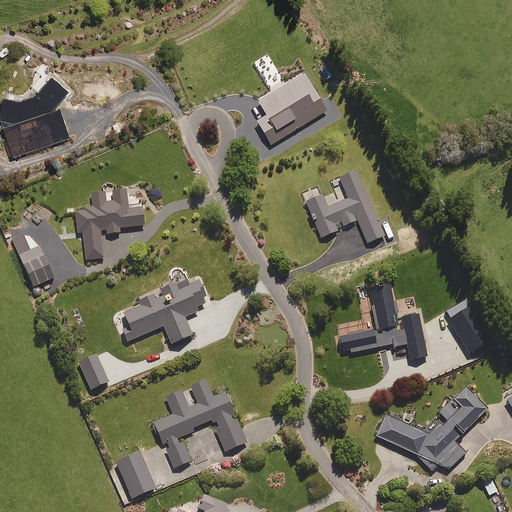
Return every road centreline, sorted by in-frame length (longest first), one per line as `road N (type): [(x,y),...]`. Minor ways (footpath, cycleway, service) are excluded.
road 1 (residential): [(368,511),(312,442),(295,320),(212,176)]
road 2 (residential): [(212,176),(191,138),(194,118),(223,118),(222,156)]
